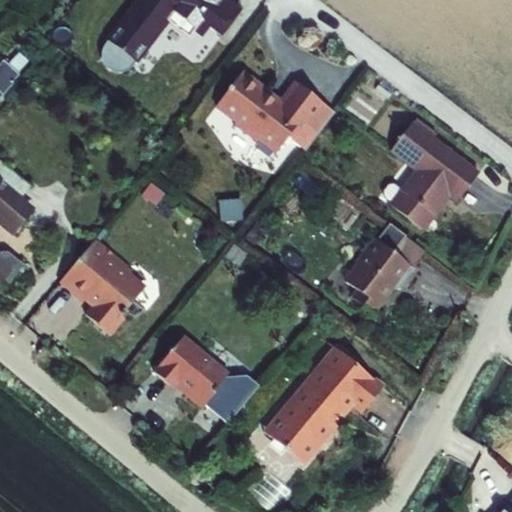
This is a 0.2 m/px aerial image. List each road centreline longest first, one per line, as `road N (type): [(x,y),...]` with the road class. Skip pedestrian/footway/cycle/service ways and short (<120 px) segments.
road 1 (residential): [(511,161),(298,0)]
road 2 (unclassified): [(387,511),(511,287)]
road 3 (unclassified): [(0,352),(195,511)]
